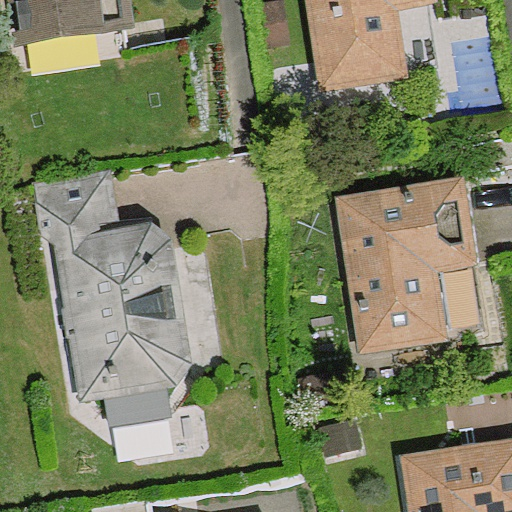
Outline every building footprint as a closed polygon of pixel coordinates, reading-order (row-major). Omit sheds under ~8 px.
[(15,0),(21,52),(139,34),(134,0),(15,0)] [(317,0),(332,93),(413,80),(402,13),(443,6),(442,0),(317,0)] [(115,177),(47,190),(52,237),(68,248),(93,401),(179,388),(195,371),(178,251),(158,237),(156,226),(122,231),(115,177)] [(349,207),(372,356),(452,343),(441,275),(483,269),(470,189),(349,207)] [(511,511),(511,451),(415,465),(421,511),(511,511)]
